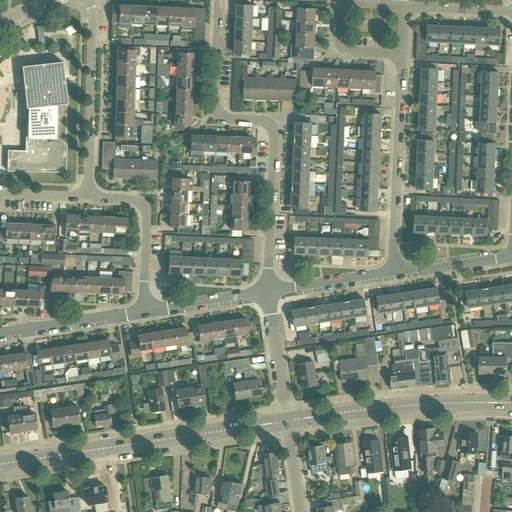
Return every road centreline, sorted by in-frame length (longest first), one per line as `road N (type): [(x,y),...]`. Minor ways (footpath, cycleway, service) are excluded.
road 1 (residential): [(267,292),(274,135),(266,122),(227,119),(214,107),(219,0)]
road 2 (tertiary): [(0,464),(286,421)]
road 3 (tertiary): [(286,421),(511,403)]
road 4 (residential): [(393,273),(402,54)]
road 5 (residential): [(87,197),(88,0)]
road 6 (residential): [(142,312),(145,209),(134,200),(87,197)]
road 7 (residential): [(142,312),(0,333)]
road 8 (residential): [(286,421),(267,292)]
road 9 (residential): [(393,273),(267,292)]
road 10 (residential): [(267,292),(142,312)]
road 11 (residential): [(511,255),(393,273)]
